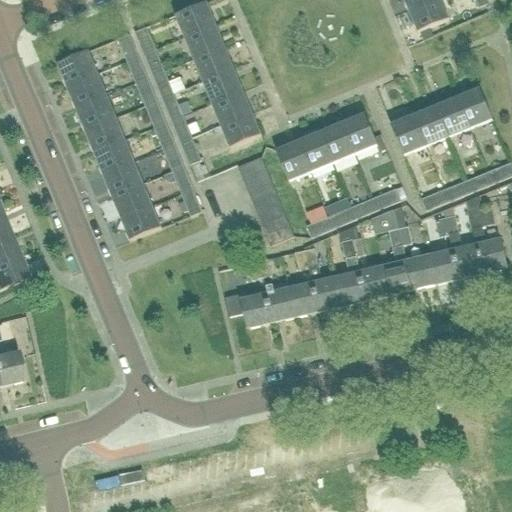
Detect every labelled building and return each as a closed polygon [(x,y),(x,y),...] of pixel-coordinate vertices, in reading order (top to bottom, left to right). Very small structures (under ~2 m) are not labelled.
[(401,0),(407,13),(439,0),(401,0)] [(439,0),(407,13),(417,36),(449,23),(439,0)] [(177,17),(186,40),(217,27),(208,4),(177,17)] [(186,40),(194,62),(226,49),(217,27),(186,40)] [(144,57),(155,52),(148,36),(137,40),(144,57)] [(129,37),(117,42),(124,59),(136,54),(129,37)] [(194,62),(203,84),(235,71),(226,49),(194,62)] [(58,65),(68,88),(100,75),(91,52),(58,65)] [(146,62),(153,79),(164,74),(157,57),(146,62)] [(138,60),(126,65),(133,81),(145,76),(138,60)] [(203,84),(212,106),(244,93),(235,71),(203,84)] [(68,88),(76,110),(109,97),(100,75),(68,88)] [(162,100),(173,96),(166,79),(155,84),(162,100)] [(148,82),(136,87),(142,104),(154,99),(148,82)] [(479,92),(457,101),(470,134),(493,125),(479,92)] [(243,93),(211,107),(220,128),(252,115),(243,93)] [(76,110),(85,133),(118,120),(109,97),(76,110)] [(164,105),(171,122),(182,118),(175,101),(164,105)] [(457,101),(435,110),(448,143),(470,134),(457,101)] [(157,104),(145,109),(152,126),(164,121),(157,104)] [(435,110),(413,119),(426,151),(448,143),(435,110)] [(252,115),(220,128),(230,151),(262,138),(252,115)] [(364,117),(342,126),(355,159),(377,150),(364,117)] [(426,151),(413,119),(390,129),(403,161),(426,151)] [(85,133),(94,155),(127,142),(118,120),(85,133)] [(173,127),(180,144),(191,139),(184,123),(173,127)] [(342,126),(320,135),(334,167),(355,159),(342,126)] [(166,127),(154,131),(161,148),(173,143),(166,127)] [(320,135),(299,144),(312,176),(334,167),(320,135)] [(94,155),(103,177),(136,164),(127,142),(94,155)] [(312,176),(299,144),(276,153),(290,185),(312,176)] [(182,149),(189,166),(200,162),(194,145),(182,149)] [(175,149),(163,154),(170,170),(182,165),(175,149)] [(238,170),(243,182),(266,172),(261,160),(238,170)] [(103,177),(112,200),(145,187),(136,164),(103,177)] [(511,178),(511,168),(510,165),(494,172),(499,184),(511,178)] [(184,171),(172,176),(179,192),(191,188),(184,171)] [(243,182),(248,193),(271,183),(266,172),(243,182)] [(492,186),(487,175),(470,181),(475,193),(492,186)] [(248,193),(252,204),(275,194),(271,183),(248,193)] [(470,195),(465,183),(448,190),(453,202),(470,195)] [(112,200),(121,222),(154,209),(145,187),(112,200)] [(400,203),(395,192),(378,198),(383,210),(400,203)] [(431,210),(448,204),(443,192),(427,199),(431,210)] [(193,193),(181,198),(188,215),(200,210),(193,193)] [(252,204),(257,215),(280,205),(275,194),(252,204)] [(377,213),(372,201),(356,208),(361,219),(377,213)] [(257,215),(261,225),(284,216),(280,205),(257,215)] [(154,209),(121,222),(131,245),(163,232),(154,209)] [(356,221),(351,210),(335,217),(339,228),(356,221)] [(476,248),(483,278),(507,272),(500,242),(486,245),(482,230),(478,214),(467,216),(476,247),(476,248)] [(0,215),(0,240),(11,237),(2,215),(0,215)] [(261,225),(266,236),(289,227),(284,216),(261,225)] [(335,230),(330,219),(313,226),(318,237),(335,230)] [(449,238),(445,222),(435,224),(439,240),(449,238)] [(289,227),(266,236),(271,248),(294,239),(289,227)] [(408,230),(399,232),(403,249),(412,247),(408,230)] [(383,269),(390,299),(413,294),(406,264),(403,249),(399,232),(388,235),(395,262),(381,266),(382,269),(383,269)] [(0,240),(0,266),(20,258),(11,237),(0,240)] [(361,241),(352,243),(356,260),(365,258),(361,241)] [(336,280),(343,310),(366,305),(356,260),(352,243),(342,246),(349,277),(336,280)] [(452,253),(459,283),(483,278),(476,248),(452,253)] [(315,252),(305,254),(309,271),(319,269),(315,252)] [(429,258),(436,288),(459,283),(452,253),(429,258)] [(309,271),(305,254),(295,257),(299,273),(309,271)] [(20,258),(0,266),(0,293),(29,281),(20,258)] [(406,264),(413,294),(436,288),(429,258),(406,264)] [(265,296),(272,326),(297,321),(290,291),(275,294),(268,263),(258,265),(262,282),(261,282),(265,296)] [(252,284),(261,282),(262,282),(258,265),(248,267),(252,284)] [(312,285),(319,316),(343,310),(336,280),(322,283),(319,269),(309,271),(312,285)] [(382,269),(359,275),(366,305),(390,299),(383,269),(382,269)] [(290,291),(297,321),(319,316),(312,285),(290,291)] [(272,326),(265,296),(242,302),(241,297),(224,301),(229,320),(245,316),(248,332),(272,326)] [(0,359),(0,390),(0,391),(24,385),(17,356),(0,359)] [(432,471),(420,474),(426,501),(463,492),(453,449),(428,455),(432,471)] [(403,461),(380,466),(390,509),(426,501),(420,474),(407,477),(403,461)] [(360,488),(348,491),(353,511),(377,511),(390,509),(380,466),(357,472),(360,488)] [(332,478),(309,483),(315,511),(353,511),(348,491),(336,494),(332,478)] [(289,505),(277,507),(277,511),(315,511),(309,483),(285,489),(289,505)] [(252,511),(277,511),(277,507),(273,491),(249,497),(252,511)] [(226,511),(225,503),(201,508),(202,511),(226,511)]
